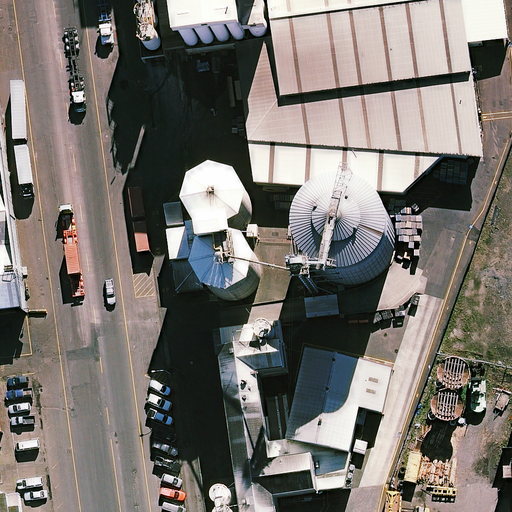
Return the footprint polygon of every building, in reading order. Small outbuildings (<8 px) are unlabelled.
[(240,0),(266,187),(417,201),(459,166),(495,168),(489,51),(511,46),(511,11),(511,0),(240,0)] [(0,116),(0,306),(26,302),(0,116)] [(193,229),(168,233),(178,294),(206,291),(212,300),(234,305),(254,295),(262,267),(250,246),(240,245),(238,234),(249,228),(254,207),(241,183),(217,178),(198,190),(190,212),(193,229)] [(350,294),(355,294),(360,293),(365,292),(370,290),(375,288),(379,285),(383,282),(387,278),(390,274),(393,270),(395,265),(397,260),(398,255),(399,250),(399,245),(399,240),(398,234),(396,229),(394,225),(392,220),(389,216),(385,212),(381,208),(377,205),(373,203),(368,201),(363,199),(358,198),(352,198),(347,198),(342,199),(337,200),(332,202),(327,204),(323,207),(319,210),(315,214),(312,218),(309,222),(307,227),(305,232),(304,237),(303,242),(303,247),(303,252),(304,257),(306,262),(308,267),(310,272),(313,276),(317,280),(321,283),(325,286),(329,289),(334,291),(339,293),(344,294),(350,294)] [(180,204),(165,206),(167,227),(183,225),(180,204)] [(362,358),(301,344),(280,430),(341,445),(362,358)] [(266,503),(241,350),(200,357),(225,509),(266,503)] [(21,511),(19,495),(0,497),(0,511),(21,511)]
